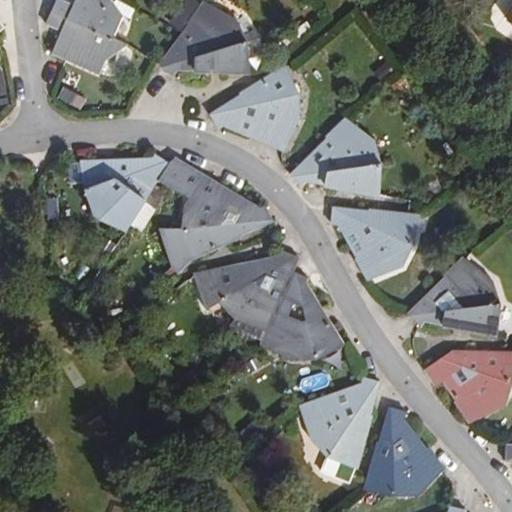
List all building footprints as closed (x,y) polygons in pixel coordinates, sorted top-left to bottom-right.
[(0,0),(0,43),(9,37),(0,23),(0,0)] [(77,0),(74,9),(58,3),(44,33),(59,41),(50,62),(96,81),(105,64),(122,50),(120,23),(117,22),(110,14),(103,5),(104,0),(77,0)] [(205,3),(183,34),(160,66),(172,75),(178,68),(250,70),(251,42),(244,33),(239,20),(220,9),(219,10),(205,3)] [(110,14),(117,22),(118,20),(127,23),(131,13),(116,4),(110,14)] [(182,7),(175,27),(184,31),(192,11),(182,7)] [(511,10),(499,31),(505,36),(507,43),(511,46),(511,10)] [(303,95),(287,70),(274,79),(270,79),(213,114),(225,132),(232,128),(282,151),(289,134),(293,133),(297,115),(301,114),(303,95)] [(77,106),(63,99),(58,110),(73,115),(77,106)] [(362,145),(346,136),(289,188),(302,200),(309,195),(376,209),(384,179),(376,158),(364,145),(362,145)] [(160,184),(168,170),(154,160),(150,166),(83,169),(83,172),(68,172),(67,193),(79,193),(79,202),(94,218),(104,227),(112,227),(128,237),(160,184)] [(178,169),(168,170),(160,184),(190,202),(185,216),(184,239),(164,241),(171,277),(177,283),(188,272),(201,267),(276,233),(266,213),(258,216),(178,169)] [(415,256),(415,225),(402,223),(331,215),(328,235),(336,237),(362,284),(380,280),(382,281),(393,275),(400,272),(415,256)] [(81,232),(114,260),(128,237),(112,227),(104,227),(94,218),(81,232)] [(131,238),(125,249),(133,253),(139,243),(131,238)] [(278,266),(212,276),(212,279),(212,309),(226,327),(222,337),(221,348),(248,365),(260,360),(263,354),(276,359),(275,366),(298,371),(299,374),(315,373),(344,355),(308,295),(310,287),(297,281),(302,268),(280,259),(278,266)] [(16,284),(7,276),(2,283),(10,291),(16,284)] [(480,289),(465,276),(408,330),(416,340),(424,334),(496,349),(503,325),(497,300),(493,300),(482,287),(480,289)] [(195,284),(195,319),(212,314),(212,279),(195,284)] [(74,296),(63,289),(59,296),(70,303),(74,296)] [(20,308),(0,291),(0,306),(9,315),(20,308)] [(176,374),(164,360),(154,369),(166,384),(176,374)] [(511,363),(504,363),(446,363),(420,380),(434,400),(440,397),(464,431),(496,412),(501,413),(511,402),(511,363)] [(375,387),(363,385),(361,384),(359,395),(310,413),(312,425),(307,427),(317,442),(313,445),(326,463),(322,475),(351,484),(380,391),(375,389),(375,387)] [(387,416),(366,489),(363,500),(386,509),(407,508),(407,501),(423,496),(422,489),(443,481),(404,431),(407,422),(387,416)] [(246,447),(258,436),(252,429),(240,440),(246,447)] [(511,454),(505,461),(501,461),(501,477),(511,477),(511,454)] [(269,465),(262,457),(248,468),(255,476),(269,465)]
